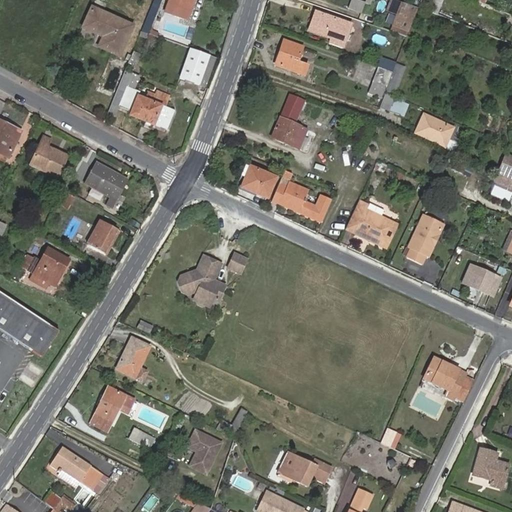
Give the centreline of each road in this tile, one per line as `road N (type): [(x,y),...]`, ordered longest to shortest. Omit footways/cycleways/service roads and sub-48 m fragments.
road 1 (residential): [(506,335),(185,181)]
road 2 (tertiary): [(0,475),(185,181)]
road 3 (residential): [(185,181),(0,81)]
road 4 (residential): [(506,335),(416,511)]
road 5 (tertiary): [(185,181),(252,0)]
